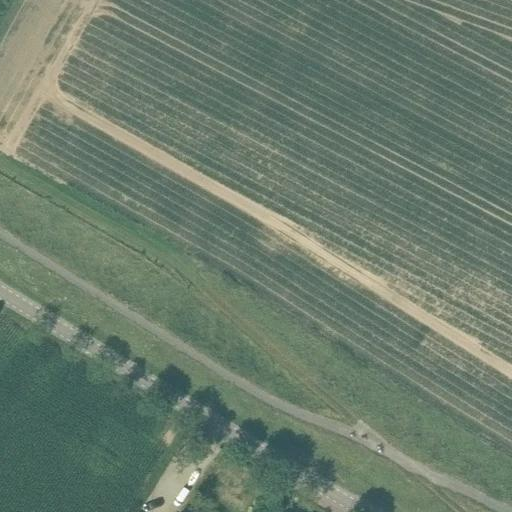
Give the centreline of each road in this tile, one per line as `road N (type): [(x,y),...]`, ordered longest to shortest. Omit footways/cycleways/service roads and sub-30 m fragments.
road 1 (tertiary): [(367,511),(0,293)]
road 2 (track): [(456,511),(200,286)]
